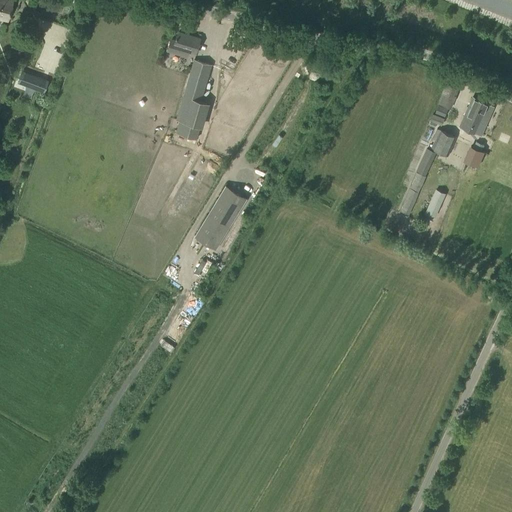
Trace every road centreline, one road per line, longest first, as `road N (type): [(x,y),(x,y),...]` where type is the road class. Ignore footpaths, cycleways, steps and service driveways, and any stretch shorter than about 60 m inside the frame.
road 1 (unclassified): [(511,99),(436,59),(312,39),(171,0)]
road 2 (unclassified): [(511,293),(413,511)]
